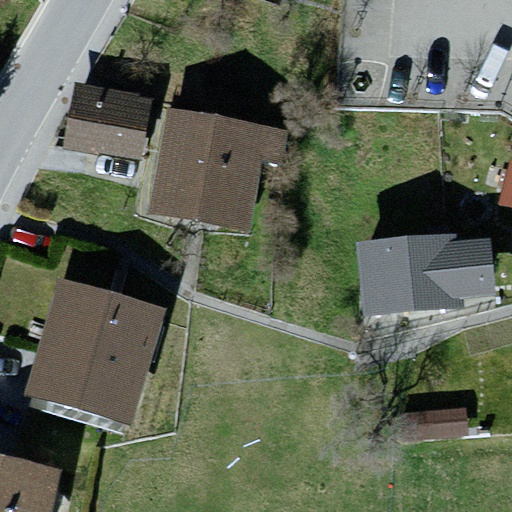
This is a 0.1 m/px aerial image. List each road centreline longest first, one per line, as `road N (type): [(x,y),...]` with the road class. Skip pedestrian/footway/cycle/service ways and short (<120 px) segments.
road 1 (track): [(0,219),(104,240),(187,296),(358,352),(511,314)]
road 2 (unclassified): [(79,0),(0,134)]
